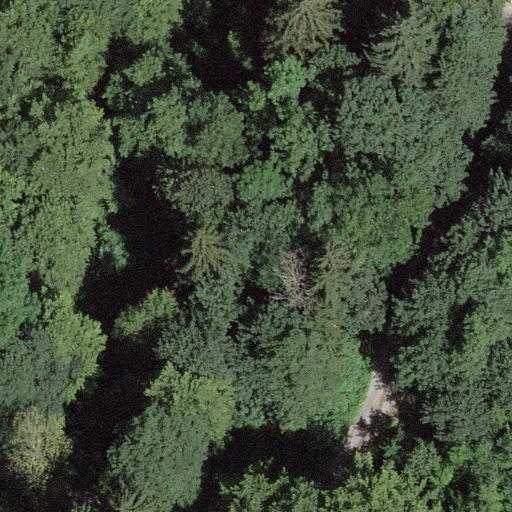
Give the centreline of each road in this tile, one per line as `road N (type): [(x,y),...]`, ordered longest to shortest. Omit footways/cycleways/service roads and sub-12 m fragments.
road 1 (track): [(511,18),(413,316),(340,463),(289,511)]
road 2 (track): [(145,511),(0,459)]
